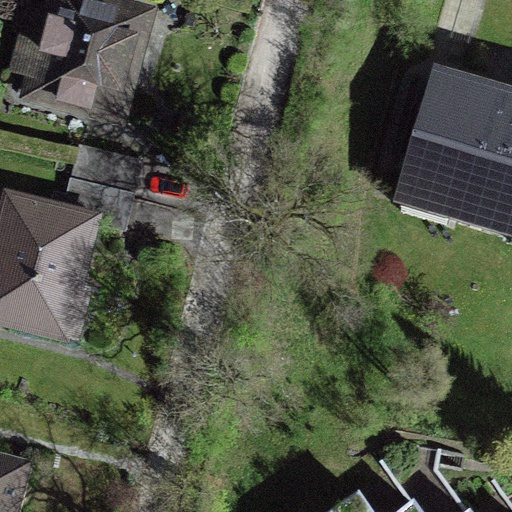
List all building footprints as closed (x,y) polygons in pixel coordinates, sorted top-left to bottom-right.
[(52,0),(29,95),(120,117),(136,52),(125,49),(134,12),(83,0),(52,0)] [(511,106),(436,84),(402,199),(511,231),(511,106)] [(138,163),(81,148),(72,182),(129,196),(138,163)] [(129,196),(72,182),(64,214),(94,222),(121,228),(129,196)] [(64,214),(6,199),(0,220),(0,323),(77,343),(89,296),(76,293),(94,222),(64,214)] [(429,511),(443,511),(464,496),(436,459),(406,481),(429,511)] [(0,511),(7,511),(17,472),(0,467),(0,511)] [(419,511),(414,504),(402,511),(371,511),(359,495),(333,511),(419,511)]
